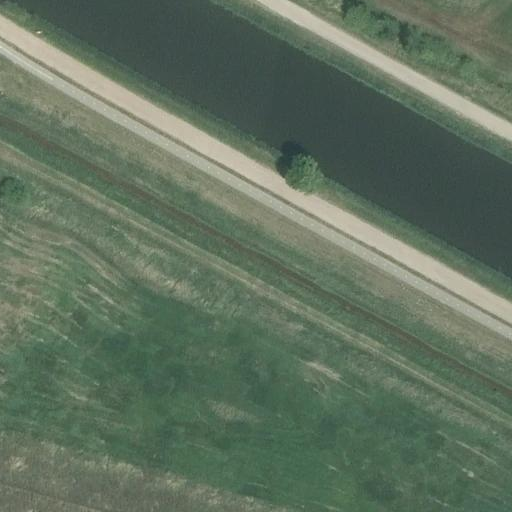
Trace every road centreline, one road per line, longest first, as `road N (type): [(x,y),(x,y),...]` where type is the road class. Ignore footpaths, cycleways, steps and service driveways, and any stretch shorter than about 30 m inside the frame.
road 1 (track): [(511,301),(0,23)]
road 2 (track): [(257,0),(511,139)]
